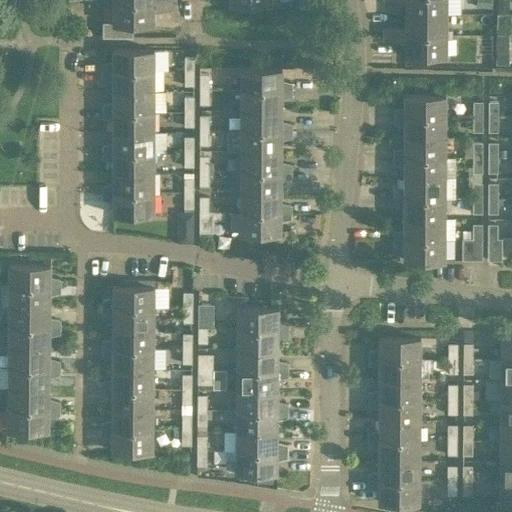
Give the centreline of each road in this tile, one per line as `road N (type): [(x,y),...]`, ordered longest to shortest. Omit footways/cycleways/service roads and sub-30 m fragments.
road 1 (residential): [(332,283),(353,72),(346,0)]
road 2 (residential): [(332,283),(82,238),(67,221)]
road 3 (residential): [(328,511),(332,283)]
road 4 (residential): [(332,283),(511,303)]
road 5 (residential): [(68,51),(67,221)]
